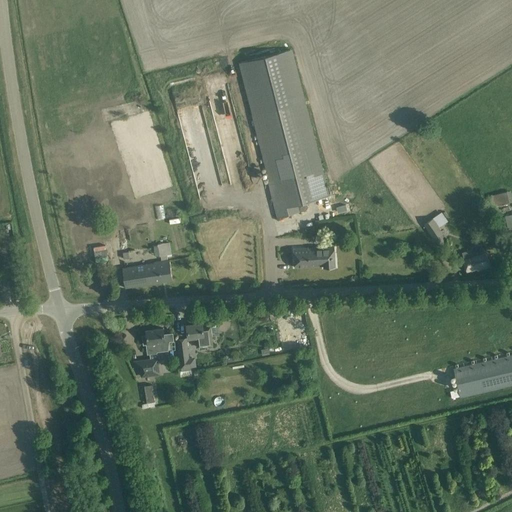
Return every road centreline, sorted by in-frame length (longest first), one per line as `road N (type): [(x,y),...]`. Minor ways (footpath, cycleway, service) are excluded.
road 1 (unclassified): [(511,281),(60,309)]
road 2 (unclassified): [(60,309),(32,201),(1,0)]
road 3 (unclassified): [(118,511),(60,309)]
road 4 (residential): [(11,312),(47,511)]
